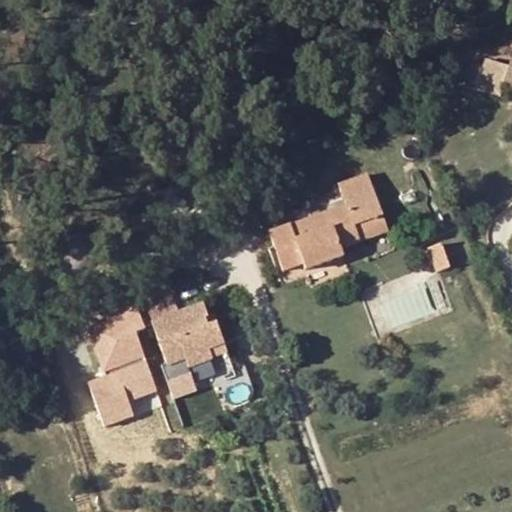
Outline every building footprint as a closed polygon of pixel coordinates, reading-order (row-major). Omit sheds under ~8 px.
[(511,65),(509,64),(498,89),(511,94),(511,65)] [(369,182),(366,175),(351,180),(353,187),(369,182)] [(351,180),(337,184),(339,192),(353,187),(351,180)] [(305,270),(342,256),(340,249),(361,242),(354,225),(381,215),(369,182),(353,187),(339,192),(345,206),(269,233),(283,271),(302,264),(305,270)] [(354,225),(361,242),(388,233),(381,215),(354,225)] [(440,244),(428,249),(437,272),(448,267),(440,244)] [(212,359),(209,350),(224,345),(216,324),(206,328),(203,319),(207,317),(202,306),(178,315),(170,293),(135,306),(143,328),(151,326),(166,366),(184,360),(188,367),(212,359)] [(130,417),(126,401),(153,395),(132,301),(104,307),(107,319),(84,325),(96,377),(84,380),(94,426),(130,417)] [(0,369),(27,354),(22,345),(0,357),(0,369)] [(209,350),(212,359),(226,353),(224,345),(209,350)] [(27,354),(0,369),(0,373),(7,385),(35,369),(27,354)]
